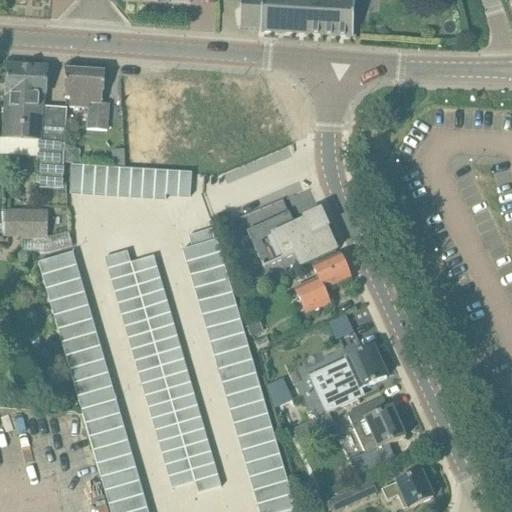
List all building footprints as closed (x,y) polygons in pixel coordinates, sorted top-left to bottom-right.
[(241,0),(240,30),(261,31),(261,33),(353,39),(355,0),(241,0)] [(4,140),(3,155),(39,158),(37,185),(62,187),(67,116),(42,114),(44,95),(46,95),(46,91),(47,71),(8,68),(7,93),(4,140)] [(89,106),(87,131),(107,133),(109,106),(102,105),(103,94),(104,94),(106,74),(66,72),(65,91),(66,92),(66,99),(70,100),(69,109),(81,110),(81,106),(89,106)] [(178,91),(135,88),(133,119),(176,122),(178,91)] [(125,152),(113,153),(114,170),(120,170),(126,171),(125,152)] [(72,167),(70,195),(72,195),(82,196),(84,168),(72,167)] [(84,168),(82,196),(94,197),(96,169),(84,168)] [(96,169),(94,197),(106,197),(108,169),(96,169)] [(108,169),(106,197),(118,198),(120,170),(114,170),(108,169)] [(120,170),(118,198),(130,199),(132,171),(126,171),(120,170)] [(132,171),(130,199),(142,200),(144,172),(132,171)] [(144,172),(142,200),(154,201),(156,173),(144,172)] [(156,173),(154,201),(166,201),(166,197),(168,173),(156,173)] [(168,173),(166,197),(179,198),(180,174),(168,173)] [(180,174),(179,198),(191,199),(192,176),(192,175),(180,174)] [(48,212),(9,210),(8,240),(47,241),(48,212)] [(305,223),(295,227),(293,228),(289,214),(248,233),(265,271),(296,257),(301,268),(310,263),(311,264),(338,252),(320,214),(304,221),(305,223)] [(212,231),(189,238),(192,249),(215,243),(212,231)] [(192,249),(183,252),(187,266),(221,256),(217,242),(215,243),(192,249)] [(128,254),(105,260),(108,272),(131,265),(128,254)] [(73,255),(38,265),(42,279),(77,269),(73,255)] [(221,256),(187,266),(191,279),(225,269),(221,256)] [(324,291),(351,280),(345,267),(347,265),(344,259),(341,259),(340,257),(313,269),(318,281),(295,292),(305,316),(330,305),(324,291)] [(154,258),(131,265),(135,277),(158,270),(154,258)] [(131,265),(108,272),(111,283),(135,277),(131,265)] [(77,269),(42,279),(46,292),(81,282),(77,269)] [(225,269),(191,279),(195,293),(229,283),(225,269)] [(158,270),(135,277),(138,288),(161,282),(158,270)] [(135,277),(111,283),(115,295),(138,288),(135,277)] [(81,282),(46,292),(50,306),(85,296),(81,282)] [(161,282),(138,288),(141,300),(164,293),(161,282)] [(229,283),(195,293),(199,306),(233,296),(229,283)] [(138,288),(115,295),(118,307),(141,300),(138,288)] [(164,293),(141,300),(145,311),(168,305),(164,293)] [(85,296),(50,306),(54,319),(89,309),(85,296)] [(233,296),(199,306),(202,320),(237,310),(233,296)] [(141,300),(118,307),(122,318),(145,311),(141,300)] [(168,305),(145,311),(148,323),(171,316),(168,305)] [(89,309),(54,319),(58,333),(93,323),(89,309)] [(237,310),(202,320),(206,333),(241,323),(237,310)] [(145,311),(122,318),(125,330),(148,323),(145,311)] [(171,316),(148,323),(151,334),(174,328),(171,316)] [(336,343),(354,334),(346,318),(328,326),(336,343)] [(93,323),(58,333),(62,346),(97,336),(93,323)] [(148,323),(125,330),(128,341),(151,334),(148,323)] [(241,323),(206,333),(210,347),(245,336),(241,323)] [(174,328),(151,334),(155,346),(178,339),(174,328)] [(151,334),(128,341),(132,353),(155,346),(151,334)] [(97,336),(62,346),(66,360),(100,350),(97,336)] [(245,336),(210,347),(214,360),(249,350),(245,336)] [(178,339),(155,346),(158,358),(181,351),(178,339)] [(155,346),(132,353),(135,364),(158,358),(155,346)] [(347,361),(308,379),(326,418),(330,416),(366,399),(362,391),(369,388),(387,379),(373,349),(347,361)] [(100,350),(66,360),(70,373),(104,363),(100,350)] [(249,350),(214,360),(218,374),(253,363),(249,350)] [(181,351),(158,358),(162,369),(185,362),(181,351)] [(158,358),(135,364),(139,376),(162,369),(158,358)] [(185,362),(162,369),(165,381),(188,374),(185,362)] [(104,363),(70,373),(74,387),(108,377),(104,363)] [(253,363),(218,374),(222,387),(257,377),(253,363)] [(162,369),(139,376),(142,387),(165,381),(162,369)] [(188,374),(165,381),(168,392),(191,385),(188,374)] [(108,377),(74,387),(78,400),(112,390),(108,377)] [(257,377),(222,387),(226,400),(261,390),(257,377)] [(165,381),(142,387),(145,399),(168,392),(165,381)] [(191,385),(168,392),(172,404),(195,397),(191,385)] [(276,385),(268,388),(272,402),(282,398),(276,385)] [(112,390),(78,400),(82,414),(116,404),(112,390)] [(261,390),(226,400),(230,414),(265,404),(261,390)] [(168,392),(145,399),(149,411),(172,404),(168,392)] [(195,397),(172,404),(175,415),(198,409),(195,397)] [(383,399),(348,416),(355,431),(354,432),(366,457),(406,439),(392,410),(389,411),(383,399)] [(116,404),(82,414),(86,427),(120,417),(116,404)] [(172,404),(149,411),(152,422),(175,415),(172,404)] [(265,404),(230,414),(234,427),(269,417),(265,404)] [(198,409),(175,415),(178,427),(201,420),(198,409)] [(175,415),(152,422),(155,434),(178,427),(175,415)] [(120,417),(86,427),(89,441),(124,430),(120,417)] [(269,417),(234,427),(238,441),(272,431),(269,417)] [(312,433),(314,438),(336,428),(331,417),(309,426),(312,433)] [(201,420),(178,427),(182,438),(205,432),(201,420)] [(309,425),(293,432),(298,444),(310,438),(312,433),(309,426),(309,425)] [(178,427),(155,434),(159,445),(182,438),(178,427)] [(124,430),(89,441),(93,454),(128,444),(124,430)] [(272,431),(238,441),(242,454),(276,444),(272,431)] [(205,432),(182,438),(185,450),(208,443),(205,432)] [(182,438),(159,445),(162,457),(185,450),(182,438)] [(208,443),(185,450),(189,462),(212,455),(208,443)] [(128,444),(93,454),(97,468),(132,457),(128,444)] [(276,444),(242,454),(246,468),(280,458),(276,444)] [(185,450),(162,457),(166,468),(189,462),(185,450)] [(212,455),(189,462),(192,473),(215,466),(212,455)] [(132,457),(97,468),(101,481),(136,471),(132,457)] [(280,458),(246,468),(250,481),(284,471),(280,458)] [(189,462),(166,468),(169,480),(192,473),(189,462)] [(215,466),(192,473),(195,485),(218,478),(215,466)] [(136,471),(101,481),(105,494),(140,484),(136,471)] [(284,471),(250,481),(254,495),(288,485),(284,471)] [(192,473),(169,480),(172,491),(195,485),(192,473)] [(382,493),(387,504),(402,498),(408,511),(434,500),(422,474),(382,493)] [(218,478),(195,485),(199,496),(222,490),(218,478)] [(334,511),(339,511),(378,495),(373,483),(330,502),(334,511)] [(140,484),(105,494),(109,508),(144,498),(140,484)] [(288,485),(254,495),(258,508),(292,498),(288,485)] [(144,498),(109,508),(110,511),(145,511),(148,511),(144,498)] [(292,498),(258,508),(258,511),(295,511),(296,511),(292,498)]
